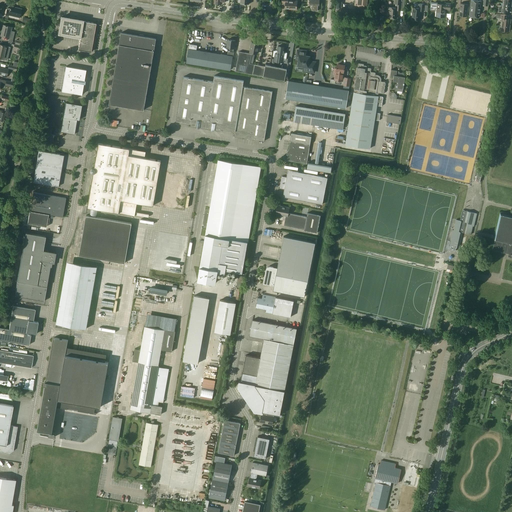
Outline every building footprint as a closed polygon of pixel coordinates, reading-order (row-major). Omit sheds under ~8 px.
[(297,10),(297,1),(288,1),(287,0),(282,0),(282,3),(285,3),(285,9),(297,10)] [(319,5),(319,0),(309,0),(309,5),(312,5),(312,11),(318,11),(318,5),(319,5)] [(401,4),(404,5),(404,0),(394,0),(394,4),(395,4),(395,8),(389,7),(388,18),(397,18),(397,10),(400,10),(401,4)] [(471,0),(469,17),(479,18),(481,1),(471,0)] [(450,10),(450,3),(445,3),(445,5),(437,4),(437,3),(431,2),(430,9),(437,10),(436,11),(435,16),(445,17),(445,10),(450,10)] [(459,16),(467,16),(468,4),(460,3),(459,16)] [(511,8),(511,3),(503,3),(502,6),(499,5),(499,8),(498,12),(508,14),(509,10),(511,10),(511,8)] [(412,20),(414,20),(414,21),(417,21),(418,20),(420,21),(421,11),(424,11),(424,4),(420,4),(419,9),(413,8),(412,20)] [(7,8),(5,18),(8,19),(8,17),(9,15),(20,17),(22,9),(14,7),(14,6),(12,6),(11,6),(11,7),(10,9),(7,8)] [(505,19),(505,15),(497,14),(496,18),(502,19),(500,30),(509,31),(511,19),(505,19)] [(78,50),(91,52),(96,23),(61,17),(58,34),(80,38),(78,50)] [(9,38),(12,27),(3,25),(0,36),(9,38)] [(144,110),(156,39),(121,33),(109,104),(144,110)] [(233,57),(235,41),(228,40),(227,48),(230,48),(230,52),(228,51),(227,56),(197,50),(197,48),(196,48),(197,45),(195,45),(190,44),(187,63),(230,70),(233,57)] [(239,52),(236,68),(233,67),(233,70),(235,71),(284,81),(287,69),(265,65),(265,67),(252,64),(255,54),(257,54),(259,44),(252,43),(250,54),(239,52)] [(0,44),(0,58),(3,59),(7,60),(10,47),(7,46),(0,44)] [(275,56),(274,60),(276,61),(282,62),(283,60),(285,60),(286,60),(286,59),(287,53),(284,52),(285,47),(278,46),(277,51),(276,51),(275,56)] [(299,61),(298,66),(303,66),(302,71),(313,72),(315,62),(309,61),(309,56),(303,56),(304,51),(297,50),(296,60),(299,61)] [(354,92),(378,96),(379,93),(383,94),(385,82),(380,81),(378,80),(379,80),(378,79),(378,78),(377,77),(374,77),(374,73),(370,73),(370,69),(363,68),(364,64),(358,63),(358,67),(354,92)] [(331,79),(330,83),(343,85),(349,86),(351,78),(345,77),(345,78),(343,78),(344,65),(337,64),(335,80),(331,79)] [(84,84),(85,81),(84,81),(86,70),(66,66),(62,91),(81,95),(83,84),(84,84)] [(0,74),(2,75),(2,76),(6,77),(8,69),(4,69),(0,67),(0,74)] [(403,88),(405,77),(403,77),(404,73),(397,72),(397,71),(391,70),(390,77),(393,77),(393,81),(397,82),(396,84),(395,84),(394,89),(396,91),(403,92),(403,88)] [(214,76),(213,82),(206,128),(211,129),(211,130),(215,130),(215,129),(220,130),(221,129),(235,131),(243,87),(244,81),(214,76)] [(206,128),(213,82),(183,77),(176,121),(191,124),(191,125),(196,126),(196,127),(200,128),(200,127),(206,128)] [(288,81),(285,99),(345,108),(346,108),(349,90),(288,81)] [(272,91),(243,87),(235,131),(234,136),(264,141),(272,91)] [(383,97),(354,92),(345,144),(370,148),(375,120),(379,121),(380,113),(376,112),(377,106),(381,106),(382,106),(382,103),(382,102),(383,102),(383,101),(382,100),(383,100),(383,97)] [(79,120),(82,105),(66,102),(60,132),(74,134),(77,120),(79,120)] [(343,129),(345,114),(296,106),(293,121),(343,129)] [(388,114),(386,122),(400,124),(401,117),(388,114)] [(52,144),(54,135),(54,134),(53,134),(52,134),(51,134),(49,134),(49,133),(48,134),(47,133),(46,133),(44,143),(48,143),(49,143),(52,144)] [(291,133),(290,141),(288,151),(287,151),(287,155),(288,155),(287,160),(307,164),(311,136),(291,133)] [(93,173),(87,207),(119,213),(121,200),(153,206),(161,161),(129,155),(130,149),(98,143),(94,168),(93,168),(92,168),(92,169),(91,169),(91,170),(91,171),(91,172),(92,172),(92,173),(93,173)] [(58,187),(62,167),(64,155),(39,151),(33,182),(58,187)] [(261,167),(254,166),(218,160),(210,209),(207,209),(206,210),(204,224),(205,225),(207,226),(198,280),(201,280),(200,282),(204,283),(204,281),(209,281),(208,283),(211,284),(212,282),(216,283),(217,272),(225,273),(224,275),(227,275),(226,278),(235,280),(236,272),(242,273),(248,241),(261,167)] [(282,176),(281,182),(325,191),(327,178),(288,170),(287,177),(282,176)] [(325,191),(281,182),(279,188),(284,189),(283,197),(322,204),(325,191)] [(46,227),(48,215),(63,217),(66,198),(33,192),(27,224),(46,227)] [(275,211),(274,215),(281,216),(281,215),(286,216),(284,226),(304,230),(307,217),(288,213),(289,208),(278,205),(276,211),(275,211)] [(511,210),(510,215),(500,213),(494,240),(495,241),(492,250),(508,254),(508,257),(511,258),(511,210)] [(462,233),(471,235),(473,226),(474,226),(477,213),(467,211),(464,221),(464,222),(465,222),(462,232),(463,232),(462,233)] [(304,230),(317,233),(320,215),(308,213),(307,217),(304,230)] [(86,215),(79,255),(125,263),(132,223),(86,215)] [(452,230),(449,246),(459,248),(461,239),(462,233),(463,232),(462,232),(465,222),(464,222),(464,221),(456,219),(453,230),(452,230)] [(45,237),(25,233),(14,296),(43,301),(46,286),(50,267),(51,267),(52,262),(53,262),(54,253),(42,251),(45,237)] [(266,268),(266,269),(263,283),(274,286),(273,290),(305,297),(315,243),(284,236),(277,267),(270,266),(269,266),(268,266),(268,267),(267,267),(267,268),(266,268)] [(154,267),(154,269),(182,274),(183,263),(177,263),(178,259),(174,259),(174,258),(166,257),(166,258),(161,257),(159,268),(154,267)] [(56,323),(86,329),(96,273),(66,267),(56,323)] [(160,282),(159,288),(171,290),(172,284),(160,282)] [(258,297),(256,307),(267,309),(266,312),(291,317),(294,301),(263,295),(262,298),(258,297)] [(199,363),(210,298),(194,296),(183,361),(199,363)] [(230,334),(236,302),(220,300),(214,331),(230,334)] [(10,323),(37,328),(38,322),(33,321),(35,309),(13,306),(10,323)] [(175,331),(177,319),(138,312),(136,324),(145,325),(145,326),(144,326),(140,350),(135,349),(133,361),(138,362),(130,409),(150,413),(161,414),(169,369),(158,367),(161,350),(172,351),(175,331)] [(260,358),(251,356),(246,355),(239,387),(255,410),(280,415),(284,395),(285,391),(294,345),(297,328),(252,320),(249,336),(264,339),(260,358)] [(36,334),(37,328),(10,323),(9,329),(0,327),(0,339),(29,345),(31,333),(36,334)] [(38,430),(41,431),(40,431),(40,435),(54,437),(55,433),(52,433),(57,407),(67,409),(94,413),(95,406),(101,407),(109,362),(66,355),(68,340),(54,338),(46,382),(45,382),(44,385),(45,386),(39,425),(38,430)] [(0,362),(31,368),(33,356),(0,350),(0,362)] [(181,386),(180,396),(193,398),(194,388),(181,386)] [(17,427),(10,425),(13,406),(0,403),(0,452),(9,454),(13,451),(17,427)] [(274,415),(262,412),(262,414),(261,414),(260,422),(272,425),(274,417),(274,415)] [(117,447),(121,418),(111,416),(107,446),(117,447)] [(234,456),(240,423),(224,420),(218,452),(234,456)] [(151,467),(158,425),(146,422),(139,465),(151,467)] [(266,459),(270,439),(258,437),(254,456),(266,459)] [(375,478),(377,478),(376,482),(370,506),(385,510),(391,486),(390,485),(391,482),(397,483),(401,469),(395,468),(395,464),(381,460),(380,464),(378,464),(375,478)] [(216,461),(212,479),(228,482),(232,464),(216,461)] [(268,465),(253,462),(251,472),(251,473),(250,478),(256,479),(257,474),(266,476),(268,465)] [(0,511),(11,511),(13,505),(11,505),(15,480),(0,477),(0,511)] [(260,488),(261,480),(256,479),(250,478),(249,478),(248,486),(260,488)] [(212,479),(209,497),(225,501),(228,482),(212,479)] [(258,511),(260,504),(245,501),(242,511),(258,511)]
